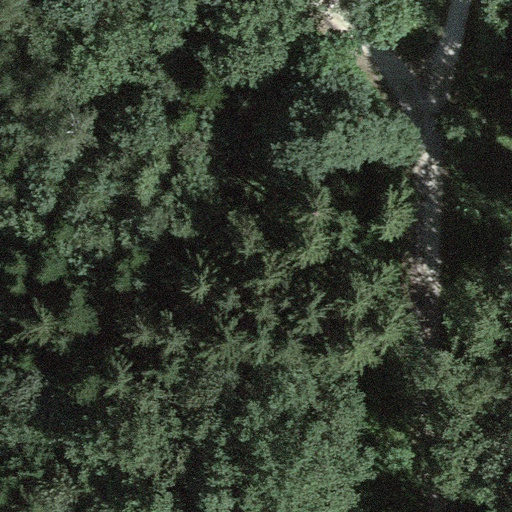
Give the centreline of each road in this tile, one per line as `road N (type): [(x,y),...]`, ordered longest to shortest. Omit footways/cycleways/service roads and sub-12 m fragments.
road 1 (track): [(429,122),(414,278),(421,415),(438,511)]
road 2 (track): [(317,0),(384,61),(429,122)]
road 3 (track): [(429,122),(462,0)]
